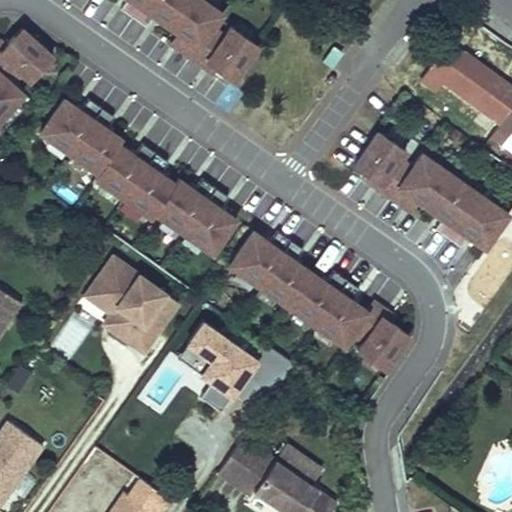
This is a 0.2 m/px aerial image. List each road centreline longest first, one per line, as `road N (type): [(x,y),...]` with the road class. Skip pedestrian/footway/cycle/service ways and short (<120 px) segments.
road 1 (residential): [(390,511),(378,423),(431,354),(435,307),(410,272),(280,175)]
road 2 (residential): [(280,175),(37,0)]
road 3 (residential): [(415,0),(280,175)]
